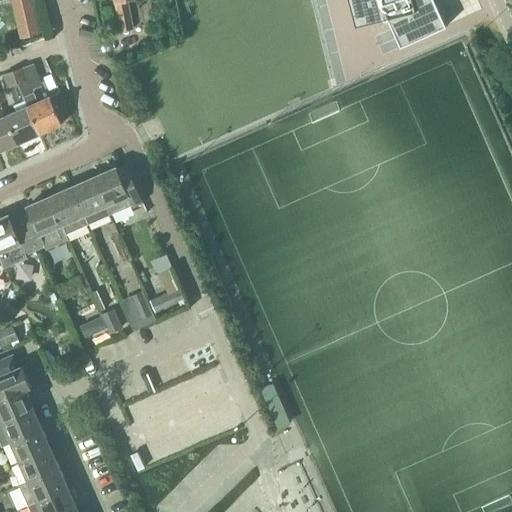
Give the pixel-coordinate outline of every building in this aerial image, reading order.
[(32,0),(11,0),(20,38),(41,34),(32,0)] [(114,0),(122,31),(134,28),(128,1),(130,0),(114,0)] [(348,0),(356,26),(388,18),(401,47),(446,27),(434,0),(348,0)] [(24,66),(14,69),(19,82),(28,79),(24,66)] [(3,73),(8,86),(19,82),(14,69),(3,73)] [(19,82),(25,96),(34,92),(34,88),(30,78),(28,79),(19,82)] [(26,99),(40,132),(62,123),(50,96),(38,101),(34,92),(25,96),(26,99)] [(18,142),(40,132),(26,99),(14,105),(17,112),(6,117),(18,142)] [(0,117),(0,150),(18,142),(6,117),(6,115),(0,117)] [(116,167),(94,177),(107,206),(111,215),(133,205),(134,207),(144,202),(127,165),(117,170),(116,167)] [(107,206),(94,177),(71,187),(88,225),(111,215),(107,206)] [(71,187),(50,197),(66,234),(88,225),(71,187)] [(29,210),(20,214),(36,250),(45,246),(46,247),(67,237),(66,234),(50,197),(27,207),(29,210)] [(9,215),(0,218),(0,256),(3,263),(4,266),(27,256),(26,254),(36,250),(20,214),(10,219),(9,215)] [(172,291),(150,301),(155,312),(177,302),(172,291)] [(144,297),(134,301),(141,319),(152,314),(144,297)] [(114,310),(102,315),(110,332),(122,327),(114,310)] [(3,326),(13,346),(23,342),(14,321),(3,326)] [(13,346),(3,326),(0,327),(0,346),(2,351),(13,346)] [(0,400),(26,389),(32,387),(23,365),(10,371),(5,358),(0,359),(0,400)] [(0,413),(4,423),(35,409),(26,389),(0,400),(0,413)] [(13,442),(43,429),(35,409),(4,423),(13,442)] [(21,462),(52,449),(43,429),(13,442),(21,462)] [(30,482),(60,468),(52,449),(21,462),(30,482)] [(29,506),(69,488),(60,468),(30,482),(21,486),(29,506)] [(32,511),(67,511),(78,507),(69,488),(29,506),(32,511)]
